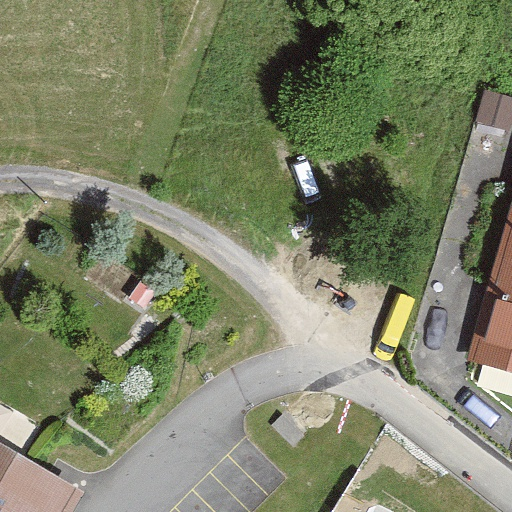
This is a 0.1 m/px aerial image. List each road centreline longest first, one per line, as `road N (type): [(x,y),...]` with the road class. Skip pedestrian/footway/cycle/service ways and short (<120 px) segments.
road 1 (residential): [(511,490),(367,378),(295,369),(237,391),(112,511)]
road 2 (track): [(367,378),(249,275),(182,231),(111,200),(0,191)]
